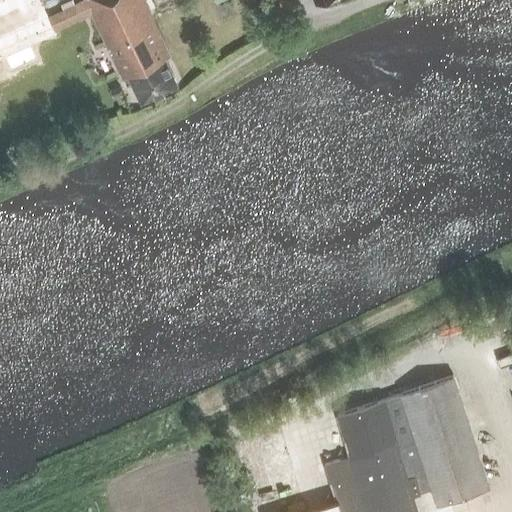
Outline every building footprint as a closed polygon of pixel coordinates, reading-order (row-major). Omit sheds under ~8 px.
[(0,0),(0,46),(1,46),(12,70),(34,60),(26,41),(46,31),(37,13),(23,20),(13,0),(0,0)] [(177,85),(164,59),(169,56),(142,0),(85,0),(122,79),(128,76),(140,102),(177,85)] [(122,93),(118,86),(109,90),(113,97),(122,93)] [(452,375),(400,392),(400,393),(384,399),(383,398),(336,414),(349,456),(324,464),(335,500),(295,511),(417,511),(413,495),(419,493),(419,491),(431,487),(436,504),(488,486),(452,375)] [(286,500),(303,501),(304,481),(287,481),(286,500)] [(266,510),(286,504),(283,490),(262,496),(266,510)]
